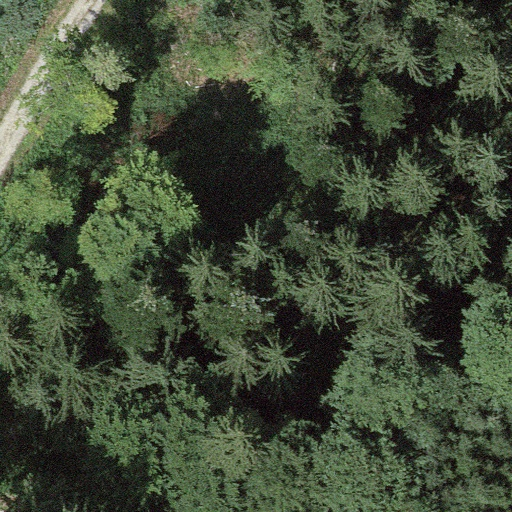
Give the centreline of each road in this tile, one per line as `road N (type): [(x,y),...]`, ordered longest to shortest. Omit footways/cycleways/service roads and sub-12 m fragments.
road 1 (track): [(91,0),(51,52),(0,145)]
road 2 (track): [(154,511),(0,436)]
